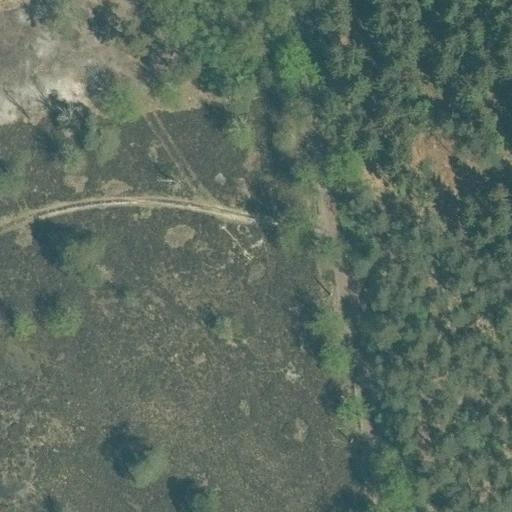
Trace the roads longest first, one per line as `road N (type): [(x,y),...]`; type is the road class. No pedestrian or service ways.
road 1 (track): [(326,182),(334,228),(328,229),(132,202),(57,211),(0,231)]
road 2 (track): [(334,228),(385,511)]
road 3 (track): [(294,0),(326,182)]
